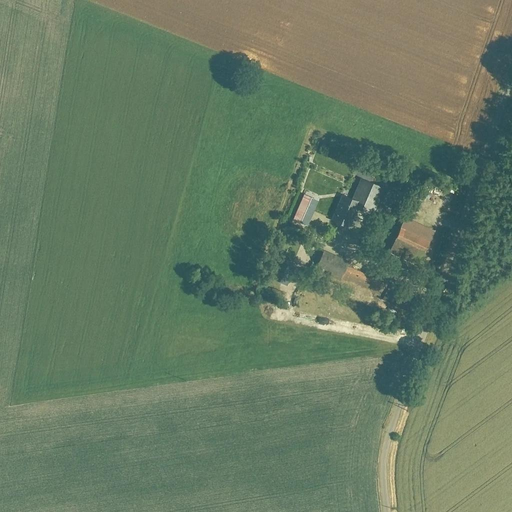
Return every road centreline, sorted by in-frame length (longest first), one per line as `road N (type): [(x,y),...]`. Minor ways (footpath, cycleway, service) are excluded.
road 1 (track): [(511,84),(384,460),(388,511)]
road 2 (track): [(442,288),(325,239)]
